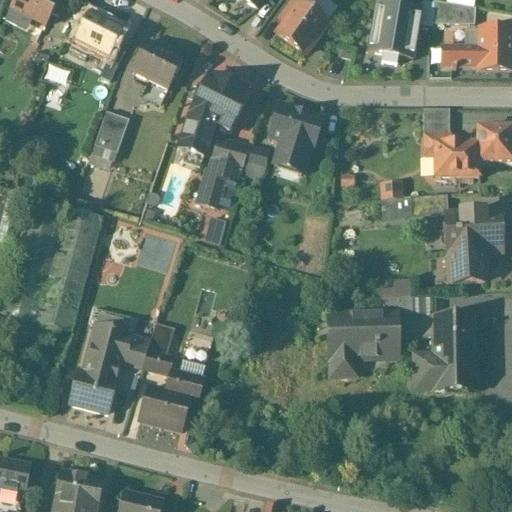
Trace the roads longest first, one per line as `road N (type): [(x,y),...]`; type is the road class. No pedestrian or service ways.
road 1 (residential): [(0,418),(383,511)]
road 2 (residential): [(511,96),(347,98),(277,72),(164,0)]
